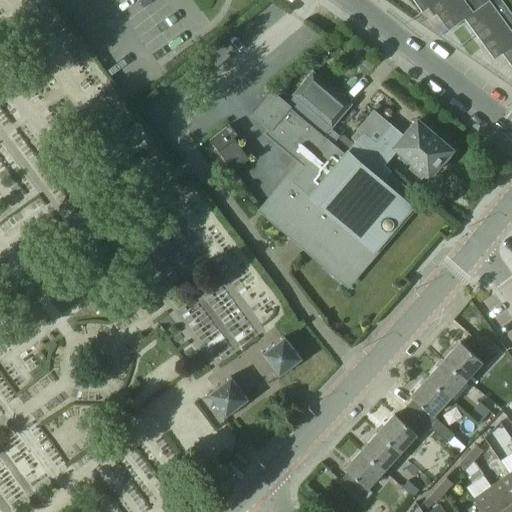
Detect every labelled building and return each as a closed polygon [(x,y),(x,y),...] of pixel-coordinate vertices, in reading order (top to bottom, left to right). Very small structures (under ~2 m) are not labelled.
[(415,0),(423,11),(431,6),(449,30),(464,18),(494,59),(502,53),(511,66),(511,15),(501,0),(415,0)] [(312,72),(284,105),(292,111),(322,136),(330,127),(331,128),(351,105),(312,72)] [(272,94),(253,116),(268,129),(263,135),(303,168),(263,216),(290,239),(297,230),(336,263),(328,272),(346,288),(413,210),(400,199),(408,190),(381,167),(393,153),(377,140),(375,143),(363,133),(362,134),(363,135),(354,145),(348,153),(347,152),(345,155),(332,144),(327,140),(322,136),(292,111),(284,105),(272,94)] [(377,140),(393,153),(396,148),(415,164),(411,169),(417,173),(421,169),(429,176),(441,162),(446,164),(452,157),(449,152),(451,150),(431,134),(431,131),(426,127),(424,127),(417,121),(403,137),(374,112),(358,131),(362,134),(363,133),(375,143),(377,140)] [(248,160),(234,140),(233,139),(237,136),(230,126),(209,140),(232,172),(248,160)] [(333,142),(332,144),(345,155),(347,152),(348,153),(354,145),(341,134),(333,142)] [(284,336),(261,354),(279,377),(302,360),(284,336)] [(443,360),(465,380),(481,363),(485,367),(494,358),(470,336),(461,345),(459,342),(443,360)] [(465,380),(443,360),(426,379),(448,398),(465,380)] [(225,417),(248,400),(231,377),(201,399),(209,410),(216,405),(225,417)] [(413,399),(404,408),(428,430),(430,428),(445,441),(452,434),(437,421),(432,416),(448,398),(426,379),(410,396),(413,399)] [(479,401),(473,408),(483,417),(489,411),(479,401)] [(420,439),(428,430),(404,408),(396,417),(393,414),(376,433),(398,453),(415,435),(420,439)] [(376,433),(361,450),(382,471),(398,453),(376,433)] [(466,456),(472,461),(481,451),(475,445),(466,456)] [(366,489),(382,471),(361,450),(344,469),(347,471),(339,480),(363,502),(371,493),(366,489)] [(464,471),(472,461),(466,456),(458,465),(464,471)] [(511,511),(511,480),(508,475),(490,487),(507,511),(511,511)] [(409,479),(403,485),(414,495),(419,488),(409,479)] [(436,489),(443,494),(452,484),(446,479),(436,489)] [(472,500),(480,511),(481,511),(507,511),(490,487),(472,500)] [(434,504),(443,494),(436,489),(428,499),(434,504)]
